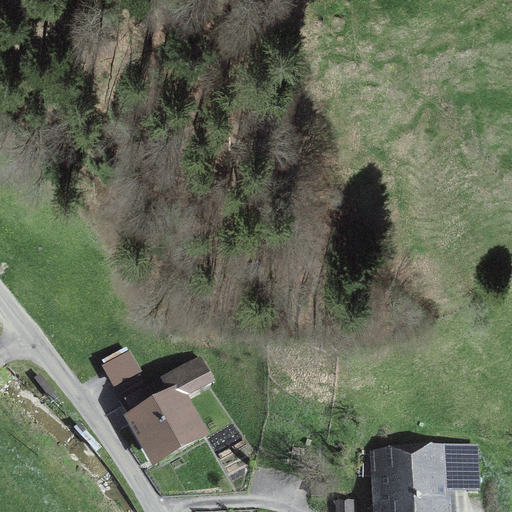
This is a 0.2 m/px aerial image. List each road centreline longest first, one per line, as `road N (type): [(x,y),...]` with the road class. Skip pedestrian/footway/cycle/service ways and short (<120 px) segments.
road 1 (unclassified): [(154,511),(0,297)]
road 2 (track): [(166,511),(206,501),(272,501),(299,511)]
